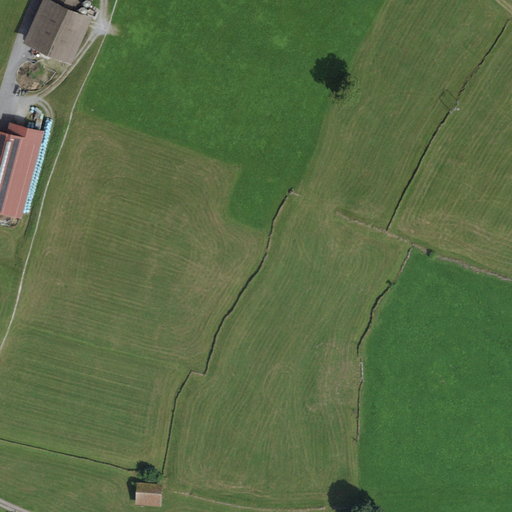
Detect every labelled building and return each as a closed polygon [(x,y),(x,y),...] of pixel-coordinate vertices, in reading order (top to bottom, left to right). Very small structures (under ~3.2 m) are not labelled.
[(42,16),(30,42),(67,58),(86,16),(75,11),(79,0),(49,0),(47,4),(41,1),(36,13),(42,16)] [(79,7),(79,10),(80,13),(83,14),(86,12),(87,9),(86,6),(82,5),(79,7)] [(0,208),(22,214),(43,133),(11,124),(9,134),(0,131),(0,208)] [(341,357),(341,380),(363,379),(362,357),(341,357)] [(443,361),(444,383),(463,382),(462,360),(443,361)] [(141,482),(139,504),(160,505),(162,489),(153,488),(153,483),(141,482)]
